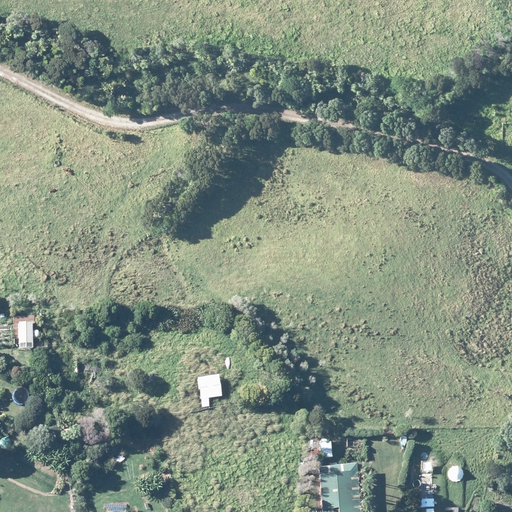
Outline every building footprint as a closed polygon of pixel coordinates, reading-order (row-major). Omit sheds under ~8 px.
[(31,326),(17,327),(18,351),(31,351),(31,326)] [(74,357),(65,395),(95,403),(104,365),(74,357)] [(216,366),(196,368),(201,401),(221,399),(218,377),(217,377),(216,366)] [(332,461),(331,445),(327,446),(327,441),(321,442),(321,446),(320,446),(321,461),(332,461)] [(321,511),(359,511),(356,470),(318,473),(321,511)] [(433,511),(431,475),(419,475),(420,495),(416,496),(417,509),(421,509),(421,511),(433,511)]
